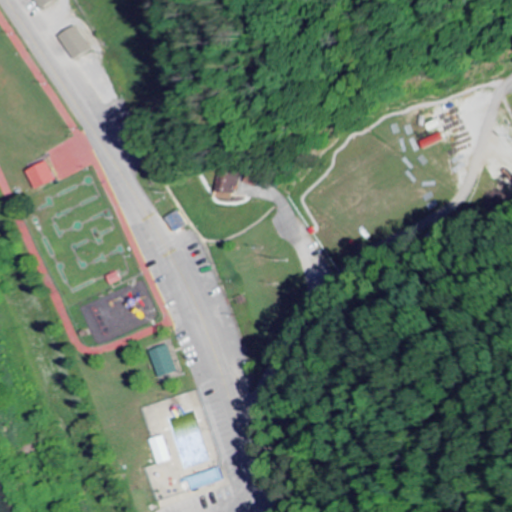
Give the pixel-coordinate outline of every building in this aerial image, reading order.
[(94,51),(80,27),(63,37),(78,61),(94,51)] [(63,182),(55,163),(34,172),(42,191),(63,182)] [(218,194),(240,195),(241,173),(219,172),(218,194)] [(163,379),(182,374),(175,346),(156,351),(163,379)] [(177,461),(169,437),(156,441),(164,466),(177,461)]
